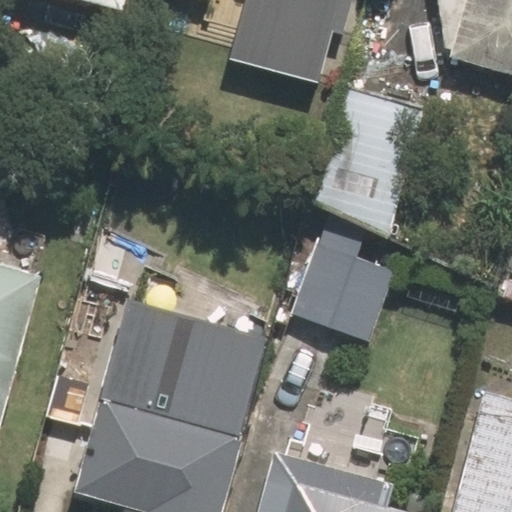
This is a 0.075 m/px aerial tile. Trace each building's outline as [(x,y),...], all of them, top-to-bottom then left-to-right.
[(39,0),(36,15),(91,30),(99,0),(118,0),(123,1),(123,0),(39,0)] [(353,0),(248,0),(233,55),(316,78),(331,23),(346,27),(353,0)] [(511,0),(438,0),(452,55),(511,70),(511,0)] [(428,110),(346,87),(313,207),(395,230),(428,110)] [(396,267),(309,237),(284,310),(371,340),(396,267)] [(0,435),(19,359),(43,266),(0,255),(0,435)] [(83,490),(150,506),(148,511),(222,511),(235,460),(265,333),(128,301),(83,490)] [(450,511),(511,511),(511,398),(480,390),(450,511)] [(260,511),(402,511),(390,509),(398,481),(278,449),(260,511)]
